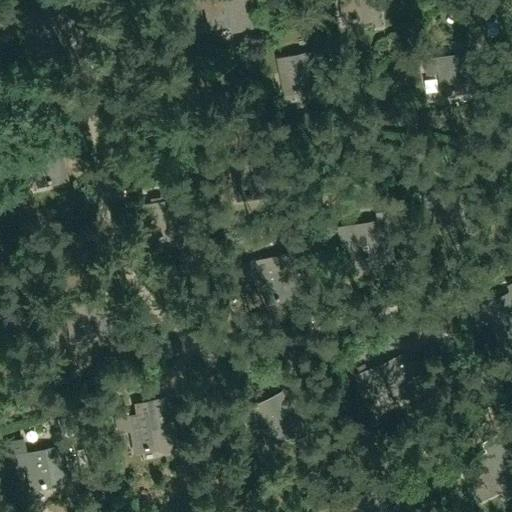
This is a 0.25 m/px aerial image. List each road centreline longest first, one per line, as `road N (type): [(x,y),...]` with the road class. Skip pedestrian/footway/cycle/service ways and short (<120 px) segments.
road 1 (unknown): [(0,88),(81,104),(109,248),(157,310),(207,352)]
road 2 (unknown): [(207,352),(291,348),(421,308),(491,382)]
road 3 (unknown): [(207,352),(205,474),(167,511)]
